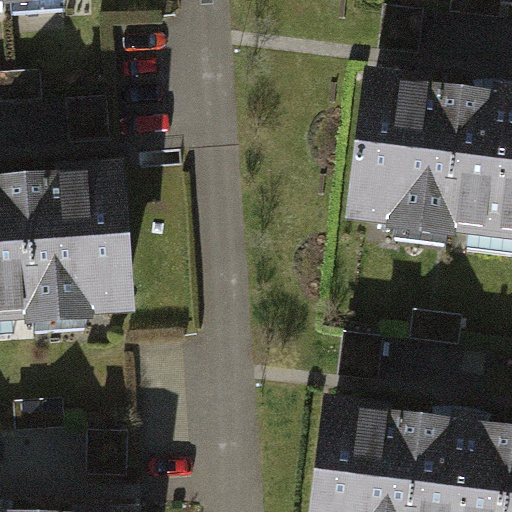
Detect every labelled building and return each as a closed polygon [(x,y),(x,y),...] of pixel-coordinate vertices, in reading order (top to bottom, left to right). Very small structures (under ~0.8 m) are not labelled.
[(116,0),(0,0),(0,21),(117,12),(116,0)] [(511,104),(376,82),(350,240),(511,266),(511,104)] [(75,137),(117,135),(116,94),(73,96),(75,137)] [(132,173),(0,182),(0,350),(144,340),(132,173)] [(511,511),(511,432),(327,410),(314,511),(511,511)] [(135,511),(135,509),(0,503),(0,511),(135,511)]
